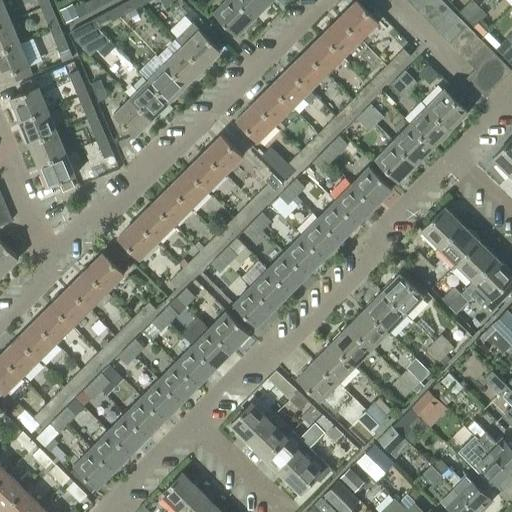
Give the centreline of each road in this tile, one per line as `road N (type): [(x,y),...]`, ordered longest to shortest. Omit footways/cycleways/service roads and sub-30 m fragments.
road 1 (residential): [(195,423),(258,359),(286,352),(375,263),(381,224),(453,157)]
road 2 (residential): [(330,0),(108,213),(79,224),(47,253)]
road 3 (residential): [(0,131),(47,253)]
road 4 (residential): [(107,511),(195,423)]
road 5 (residential): [(283,509),(195,423)]
